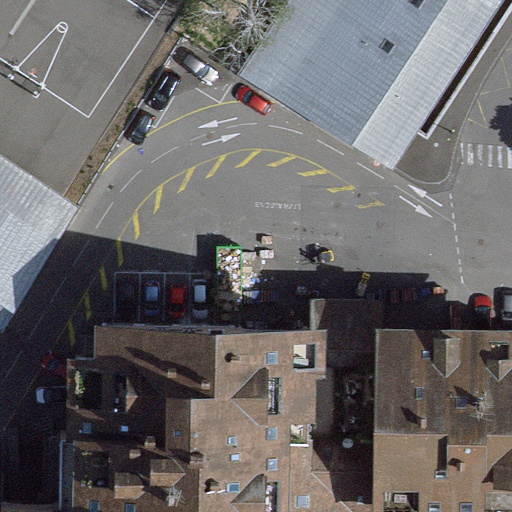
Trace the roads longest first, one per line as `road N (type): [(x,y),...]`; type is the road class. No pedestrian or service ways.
road 1 (residential): [(0,391),(124,188),(171,150),(220,129),(304,135),(503,234)]
road 2 (residential): [(511,113),(496,156),(503,234)]
